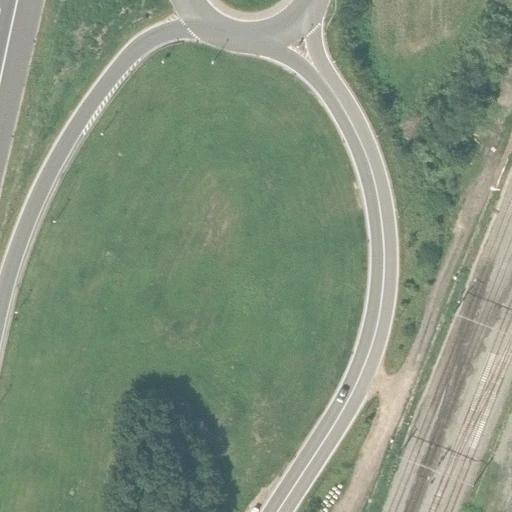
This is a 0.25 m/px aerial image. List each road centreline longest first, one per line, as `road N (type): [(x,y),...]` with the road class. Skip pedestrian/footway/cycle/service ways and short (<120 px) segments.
road 1 (secondary): [(344,106),(362,141),(383,225),(377,328),(348,401),(277,511)]
road 2 (motorway): [(0,308),(23,223),(101,84),(164,34),(206,31)]
